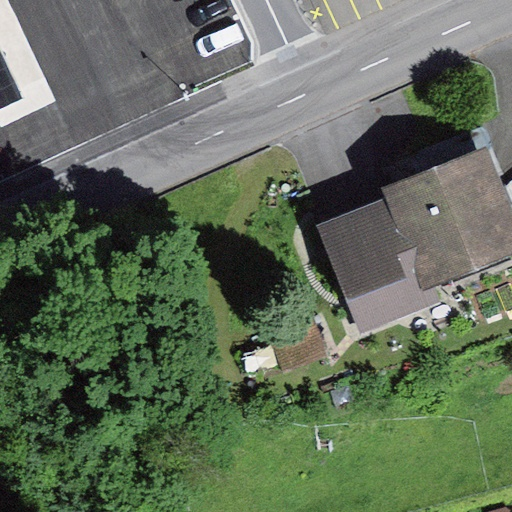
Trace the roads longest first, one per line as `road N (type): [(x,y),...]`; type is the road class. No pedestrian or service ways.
road 1 (tertiary): [(0,238),(312,93)]
road 2 (tertiary): [(312,93),(511,1)]
